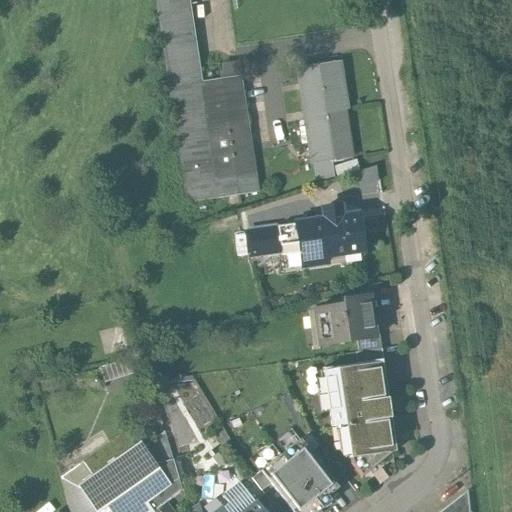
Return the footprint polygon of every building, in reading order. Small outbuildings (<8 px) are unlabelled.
[(188,0),(153,0),(185,202),(259,191),(241,78),(202,85),(188,0)] [(339,66),(303,70),(315,163),(351,158),(339,66)] [(360,172),(356,161),(334,168),(338,179),(360,172)] [(332,165),(313,167),(314,180),(334,178),(332,165)] [(297,226),(299,243),(303,269),(329,266),(328,260),(367,254),(362,218),(343,220),(341,207),(322,209),(324,222),(297,226)] [(299,243),(297,226),(279,228),(281,245),(299,243)] [(281,245),(279,228),(250,232),(253,254),(266,252),(265,247),(281,245)] [(316,309),(321,346),(357,341),(375,338),(369,297),(341,301),(342,305),(316,309)] [(126,325),(107,330),(113,351),(132,346),(126,325)] [(379,337),(375,338),(357,341),(359,352),(381,349),(379,337)] [(382,361),(381,349),(359,352),(355,354),(356,366),(378,362),(382,361)] [(331,369),(345,460),(358,477),(390,453),(393,453),(378,362),(356,366),(331,369)] [(113,364),(99,370),(105,385),(119,379),(113,364)] [(281,388),(262,394),(265,404),(285,398),(281,388)] [(83,464),(95,479),(140,447),(128,431),(83,464)] [(336,489),(298,441),(252,477),(278,511),(282,511),(287,508),(290,511),(306,511),(307,511),(306,511),(317,511),(330,502),(326,497),(336,489)] [(95,479),(77,492),(91,511),(102,511),(106,510),(107,511),(150,511),(145,505),(169,488),(154,467),(140,447),(95,479)] [(189,479),(182,458),(172,462),(179,482),(189,479)] [(172,462),(154,467),(169,488),(145,505),(150,511),(157,511),(166,505),(181,492),(179,482),(172,462)] [(91,511),(77,492),(95,479),(83,464),(61,480),(68,509),(69,511),(91,511)] [(229,506),(220,511),(262,511),(241,483),(223,497),(229,506)] [(469,511),(467,494),(444,511),(469,511)]
